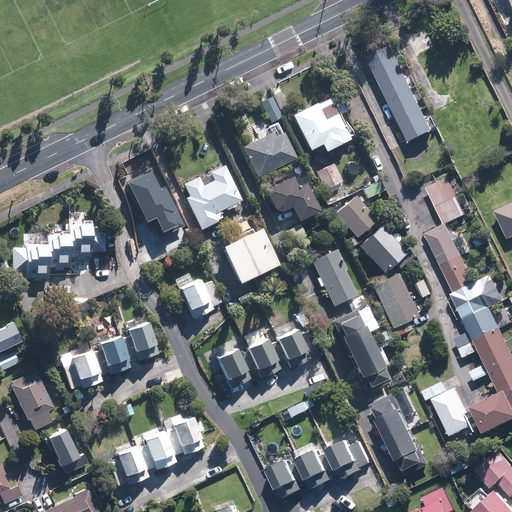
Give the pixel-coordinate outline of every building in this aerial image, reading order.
[(471,129),(479,124),(466,98),(472,95),(465,83),(474,78),(452,36),(415,56),(437,97),(447,92),(453,103),(434,113),(451,145),(473,134),(471,129)] [(432,131),(391,46),(367,58),(408,142),(432,131)] [(281,117),(270,96),(259,102),(269,123),(281,117)] [(290,118),(308,154),(320,148),(323,155),(341,146),(340,144),(350,139),(331,100),(316,107),(315,106),(290,118)] [(256,177),(295,158),(282,133),(274,136),(272,132),(241,147),(256,177)] [(339,182),(330,163),(314,171),(323,190),(339,182)] [(182,197),(197,228),(214,220),(210,213),(239,200),(222,164),(207,171),(210,179),(200,184),(196,176),(180,183),(185,195),(182,197)] [(160,189),(152,172),(130,182),(148,221),(157,217),(166,235),(184,227),(165,186),(160,189)] [(294,186),(289,177),(263,189),(272,209),(278,211),(288,206),(294,220),(296,219),(298,224),(319,215),(316,208),(314,209),(302,183),(294,186)] [(485,433),(511,419),(511,348),(492,307),(505,300),(492,274),(475,282),(446,224),(466,215),(447,177),(427,188),(445,224),(426,234),(455,293),(453,294),(502,392),(472,406),(485,433)] [(382,190),(378,180),(359,189),(364,199),(382,190)] [(333,213),(353,237),(374,220),(354,196),(333,213)] [(510,239),(511,238),(511,204),(497,212),(510,239)] [(69,237),(69,259),(90,259),(90,254),(104,253),(104,230),(92,230),(92,226),(81,226),(81,225),(68,225),(69,237)] [(402,251),(378,225),(355,245),(380,273),(394,261),(400,268),(414,255),(407,247),(402,251)] [(239,283),(279,265),(262,228),(222,247),(239,283)] [(69,259),(69,237),(59,236),(59,235),(47,235),(47,247),(47,269),(69,269),(69,259)] [(47,269),(47,247),(37,247),(37,245),(23,245),(23,249),(11,249),(11,273),(25,273),(26,280),(47,280),(47,269)] [(331,306),(353,295),(342,271),(344,270),(334,249),(309,261),(331,306)] [(417,315),(396,273),(370,286),(391,328),(390,329),(394,338),(412,329),(408,320),(417,315)] [(221,302),(212,281),(203,285),(201,280),(180,290),(193,318),(213,309),(212,306),(221,302)] [(69,300),(69,287),(50,288),(50,301),(69,300)] [(357,313),(356,310),(331,322),(366,393),(390,381),(367,334),(377,329),(367,308),(357,313)] [(0,350),(20,341),(10,320),(4,323),(5,325),(0,327),(0,350)] [(120,339),(127,361),(136,358),(136,360),(158,353),(147,323),(127,329),(129,336),(120,339)] [(278,342),(287,362),(290,369),(310,360),(309,357),(318,353),(308,332),(299,336),(296,330),(276,339),(278,342)] [(454,338),(458,347),(472,341),(468,332),(454,338)] [(127,361),(120,339),(119,337),(99,344),(101,350),(92,353),(99,375),(108,372),(109,374),(129,367),(127,361)] [(287,362),(278,342),(269,345),(266,340),(247,349),(248,351),(258,371),(261,378),(280,368),(279,366),(287,362)] [(463,357),(477,351),(473,342),(459,348),(463,357)] [(258,371),(248,351),(239,355),(236,349),(216,358),(230,387),(251,378),(249,375),(258,371)] [(0,369),(17,361),(12,350),(4,354),(2,351),(0,352),(0,369)] [(99,375),(92,353),(91,350),(71,357),(73,364),(63,367),(70,389),(80,386),(81,388),(101,381),(99,375)] [(474,380),(488,374),(484,364),(470,371),(474,380)] [(52,421),(47,411),(55,407),(38,371),(11,383),(28,420),(30,419),(35,429),(52,421)] [(445,381),(423,391),(427,400),(449,389),(445,381)] [(468,413),(456,387),(432,398),(450,436),(472,426),(466,414),(468,413)] [(429,464),(394,393),(370,405),(405,476),(429,464)] [(179,422),(177,417),(161,423),(165,433),(173,456),(182,453),(183,455),(204,447),(192,417),(179,422)] [(88,431),(85,426),(80,429),(82,434),(88,431)] [(65,473),(87,462),(83,453),(78,455),(66,429),(48,437),(58,458),(56,459),(59,466),(61,465),(65,473)] [(176,462),(173,456),(165,433),(145,440),(147,446),(138,449),(146,471),(155,468),(156,470),(176,462)] [(371,464),(362,443),(352,448),(349,441),(330,450),(331,453),(341,474),(344,480),(363,471),(362,468),(371,464)] [(146,471),(138,449),(137,446),(117,454),(119,461),(110,465),(118,486),(127,483),(128,485),(149,477),(146,471)] [(341,474),(331,453),(322,457),(319,451),(301,460),(301,462),(311,483),(314,489),(333,480),(332,478),(341,474)] [(511,466),(500,452),(477,471),(492,489),(500,481),(511,495),(511,466)] [(471,458),(451,468),(455,475),(474,465),(471,458)] [(311,483),(301,462),(292,466),(289,460),(270,469),(284,499),(304,489),(303,487),(311,483)] [(0,493),(4,503),(22,495),(17,484),(10,488),(0,465),(0,493)] [(450,511),(454,510),(444,488),(423,497),(427,506),(418,510),(418,508),(409,511),(450,511)] [(97,511),(86,489),(37,511),(97,511)] [(511,511),(511,505),(501,492),(478,511),(511,511)] [(396,503),(403,500),(401,494),(394,498),(396,503)] [(392,498),(385,502),(387,507),(395,503),(392,498)]
